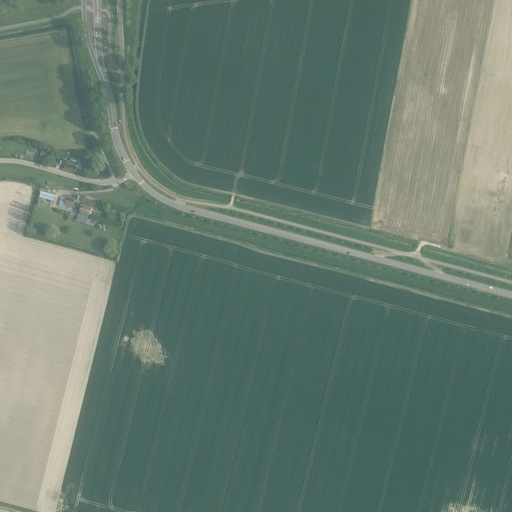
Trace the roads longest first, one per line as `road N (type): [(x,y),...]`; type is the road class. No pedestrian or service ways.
road 1 (tertiary): [(511,294),(173,204),(132,171)]
road 2 (unclassified): [(0,160),(94,182),(132,171)]
